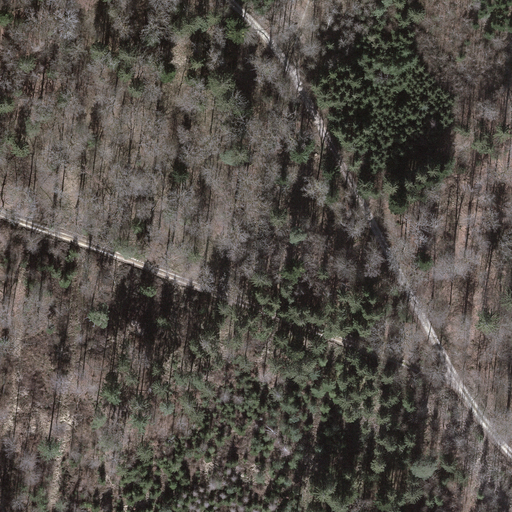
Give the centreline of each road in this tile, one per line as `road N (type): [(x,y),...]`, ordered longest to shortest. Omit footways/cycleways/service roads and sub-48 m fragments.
road 1 (track): [(511,449),(451,374),(288,70),(221,0)]
road 2 (track): [(0,214),(451,374)]
